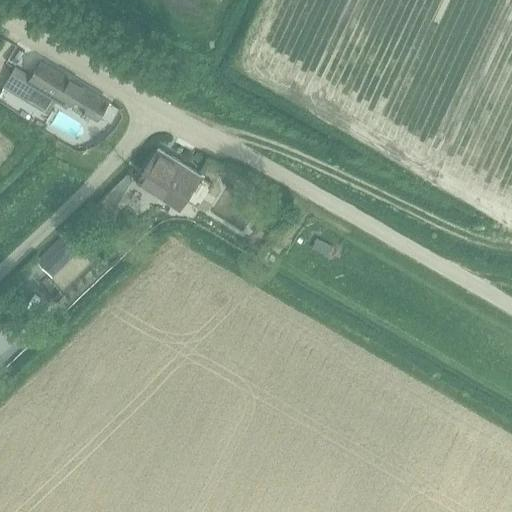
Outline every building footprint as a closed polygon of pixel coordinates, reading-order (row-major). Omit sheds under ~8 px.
[(15,68),(5,85),(49,112),(55,102),(64,107),(68,101),(98,119),(108,102),(41,61),(31,77),(15,68)] [(137,182),(179,208),(179,209),(201,175),(159,148),(137,182)] [(106,223),(126,189),(118,183),(92,210),(106,223)] [(47,270),(82,237),(73,227),(38,260),(47,270)] [(85,240),(69,259),(79,266),(94,247),(85,240)] [(25,298),(18,291),(10,298),(17,305),(25,298)]
